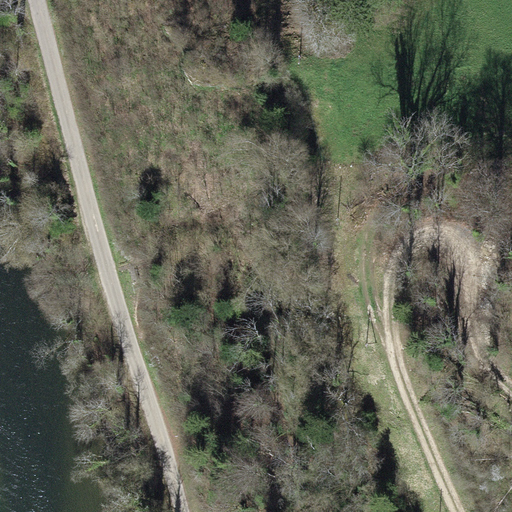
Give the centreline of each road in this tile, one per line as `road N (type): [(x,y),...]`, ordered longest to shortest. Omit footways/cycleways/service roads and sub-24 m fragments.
road 1 (unclassified): [(177,511),(36,0)]
road 2 (track): [(456,511),(397,372),(387,294),(395,260),(411,238),(511,184)]
road 3 (track): [(423,230),(454,236),(469,255),(480,352),(511,391)]
